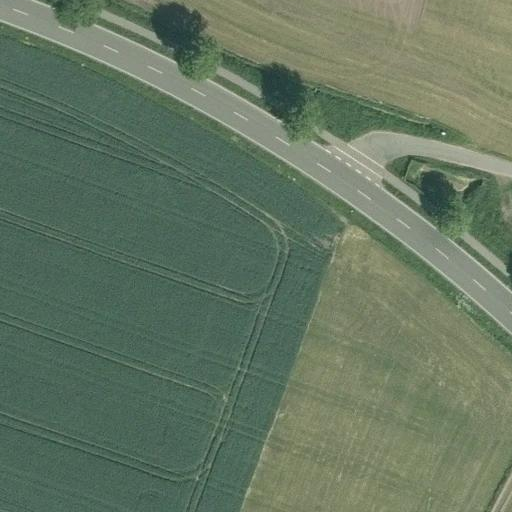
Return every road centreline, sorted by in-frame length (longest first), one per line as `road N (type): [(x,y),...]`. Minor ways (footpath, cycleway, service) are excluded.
road 1 (secondary): [(335,175),(191,87),(0,5)]
road 2 (secondary): [(511,315),(335,175)]
road 3 (residential): [(511,172),(376,149),(335,175)]
